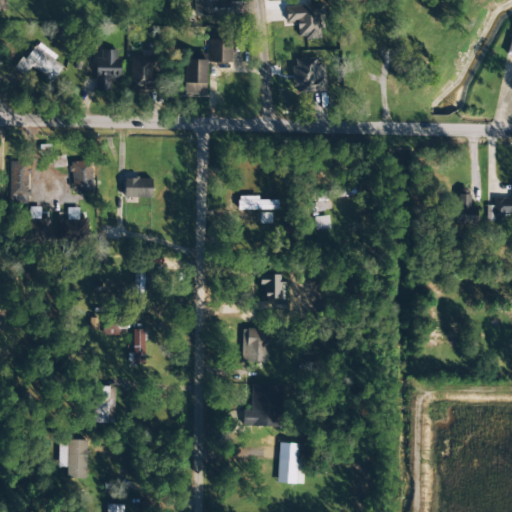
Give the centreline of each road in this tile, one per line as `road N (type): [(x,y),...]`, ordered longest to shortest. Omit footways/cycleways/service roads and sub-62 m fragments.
road 1 (tertiary): [(511,122),(0,112)]
road 2 (residential): [(171,511),(173,119)]
